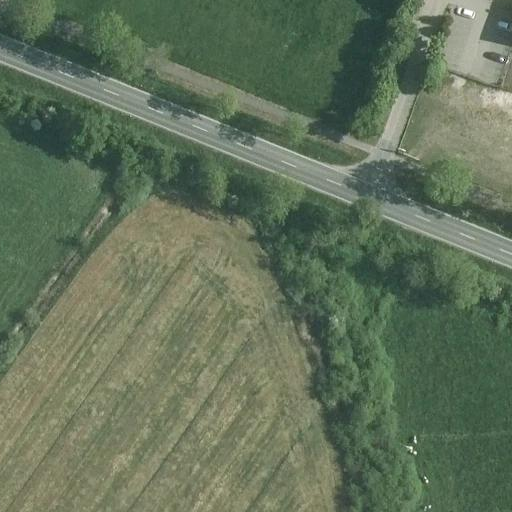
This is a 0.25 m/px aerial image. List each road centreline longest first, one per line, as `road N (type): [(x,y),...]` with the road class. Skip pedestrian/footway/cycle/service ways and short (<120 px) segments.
road 1 (secondary): [(0,49),(511,255)]
road 2 (track): [(286,164),(399,511)]
